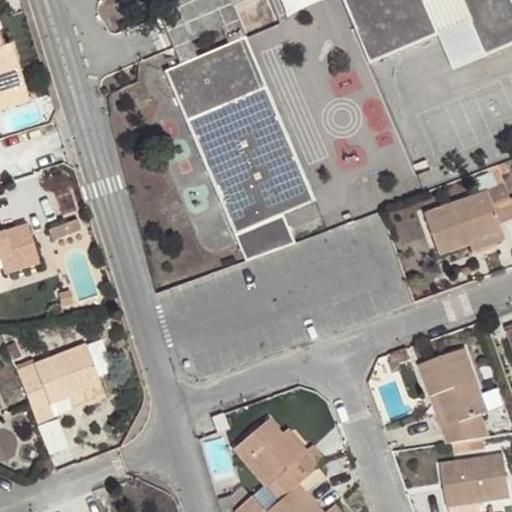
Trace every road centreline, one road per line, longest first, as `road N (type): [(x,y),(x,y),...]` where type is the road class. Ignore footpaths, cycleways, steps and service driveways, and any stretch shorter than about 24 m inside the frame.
road 1 (residential): [(85,132),(166,411)]
road 2 (residential): [(324,358),(511,297)]
road 3 (residential): [(171,441),(0,497)]
road 4 (residential): [(166,411),(324,358)]
road 5 (residential): [(324,358),(388,511)]
road 6 (residential): [(43,0),(85,132)]
